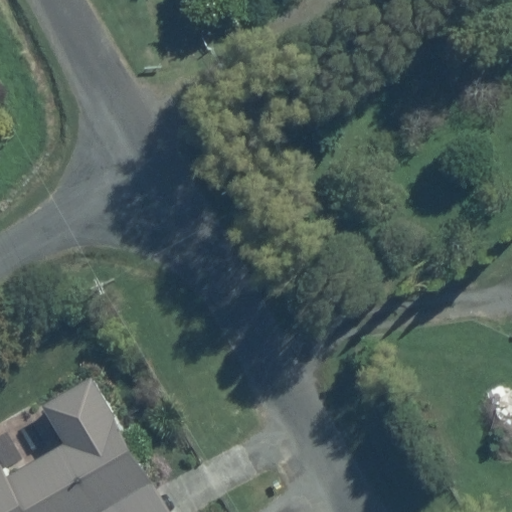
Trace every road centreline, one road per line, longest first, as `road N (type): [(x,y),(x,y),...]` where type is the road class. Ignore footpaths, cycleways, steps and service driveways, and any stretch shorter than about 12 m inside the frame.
road 1 (residential): [(151,170),(351,511)]
road 2 (residential): [(53,0),(151,170)]
road 3 (residential): [(0,258),(151,170)]
